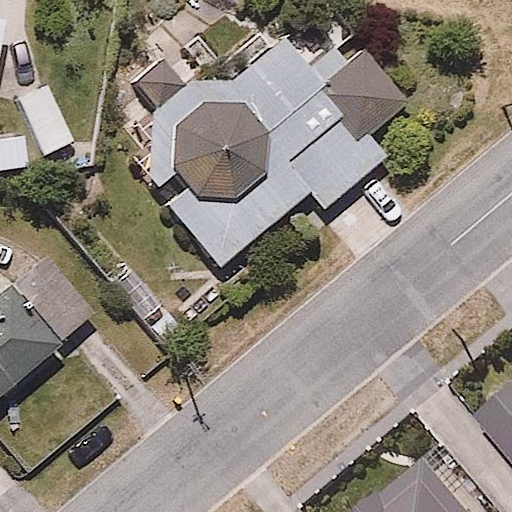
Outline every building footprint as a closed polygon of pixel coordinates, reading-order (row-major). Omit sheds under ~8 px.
[(162,193),(213,259),(305,186),(321,207),(388,155),(367,128),(403,100),(358,44),(349,51),(336,34),(308,57),(285,27),(223,76),(191,70),(136,114),(127,148),(150,179),(164,168),(175,182),(162,193)] [(47,72),(14,90),(49,154),(82,135),(47,72)] [(0,282),(0,388),(93,309),(47,256),(17,282),(10,274),(0,282)] [(511,357),(495,371),(487,411),(502,430),(492,438),(511,460),(511,357)] [(313,511),(492,511),(415,423),(313,511)]
